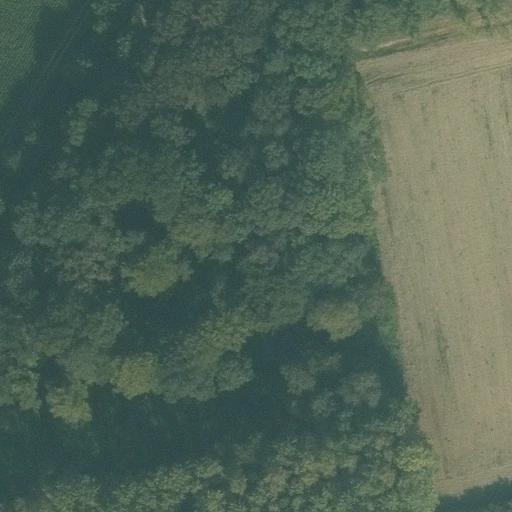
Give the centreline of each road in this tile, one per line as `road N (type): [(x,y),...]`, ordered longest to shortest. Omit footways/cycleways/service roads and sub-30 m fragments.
road 1 (unclassified): [(0,272),(157,0)]
road 2 (track): [(322,0),(334,50),(511,8)]
road 3 (track): [(91,0),(0,144)]
